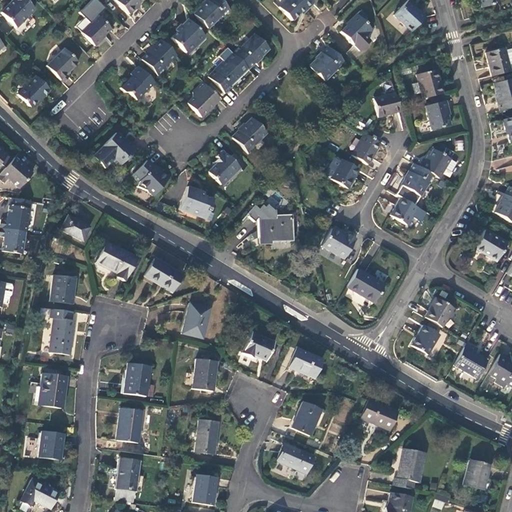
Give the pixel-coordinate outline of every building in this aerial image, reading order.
[(15,28),(34,10),(23,0),(10,0),(12,1),(0,13),(15,28)] [(113,0),(129,15),(135,9),(134,8),(142,0),(113,0)] [(218,0),(208,0),(193,15),(206,28),(219,15),(222,18),(229,11),(218,0)] [(313,3),(310,0),(286,0),(278,8),(290,21),(303,9),(305,11),(313,3)] [(478,0),(480,8),(499,4),(497,0),(478,0)] [(424,18),(425,17),(414,7),(413,8),(406,2),(393,16),(411,32),(424,18)] [(358,51),(369,41),(364,36),(371,30),(362,21),(366,17),(360,11),(349,22),(350,23),(341,33),(358,51)] [(110,30),(97,16),(80,33),(94,47),(101,40),(100,39),(110,30)] [(186,54),(205,38),(187,21),(182,26),(180,25),(175,30),(178,32),(171,39),(186,54)] [(238,47),(231,54),(247,70),(268,50),(254,36),(240,49),(238,47)] [(175,56),(160,41),(141,60),(157,77),(164,70),(162,68),(175,56)] [(344,64),(328,48),(309,67),(323,82),(336,70),(337,71),(344,64)] [(504,48),(485,53),(491,77),(511,72),(509,65),(511,64),(511,48),(504,50),(504,48)] [(60,81),(77,63),(64,49),(46,67),(60,81)] [(439,49),(433,50),(435,59),(442,57),(439,49)] [(240,76),(225,61),(208,78),(224,94),(231,87),(230,86),(240,76)] [(153,82),(138,67),(130,74),(131,77),(119,89),(124,93),(128,93),(135,100),(153,82)] [(421,99),(442,94),(436,70),(416,76),(421,99)] [(38,102),(50,91),(35,77),(17,95),(30,109),(37,101),(38,102)] [(511,79),(493,84),(500,112),(511,108),(511,79)] [(200,118),(218,100),(202,83),(193,93),(192,98),(186,104),(200,118)] [(372,121),(394,116),(389,96),(367,101),(372,121)] [(446,101),(424,107),(431,131),(450,126),(447,116),(450,116),(446,101)] [(511,117),(502,120),(505,134),(507,134),(510,144),(511,143),(511,117)] [(254,146),(266,134),(251,119),(232,138),(248,155),(255,148),(254,146)] [(92,157),(98,164),(107,155),(112,161),(119,167),(136,150),(130,144),(128,146),(116,134),(92,157)] [(380,145),(366,137),(363,135),(351,156),(367,166),(380,145)] [(248,166),(235,153),(230,158),(222,150),(215,157),(217,159),(213,163),(213,166),(207,172),(220,186),(233,174),(236,174),(240,169),(242,171),(248,166)] [(435,177),(439,178),(450,160),(433,150),(426,162),(423,161),(419,167),(435,177)] [(107,155),(98,164),(103,169),(112,161),(107,155)] [(323,177),(329,180),(340,160),(335,157),(332,159),(323,173),(323,177)] [(32,174),(14,158),(0,173),(0,181),(3,184),(7,179),(19,189),(32,174)] [(347,190),(358,171),(340,160),(329,180),(347,190)] [(168,180),(146,161),(133,174),(139,180),(136,188),(146,192),(152,198),(168,180)] [(435,177),(419,167),(416,165),(402,187),(419,197),(427,185),(430,187),(435,177)] [(178,210),(197,217),(200,212),(204,211),(208,213),(213,200),(203,196),(201,192),(187,187),(178,210)] [(511,189),(509,187),(494,213),(511,224),(511,221),(511,189)] [(406,226),(417,208),(400,198),(389,216),(406,226)] [(11,205),(29,208),(31,202),(12,199),(11,205)] [(0,220),(0,222),(0,228),(25,233),(26,227),(31,224),(27,220),(29,208),(11,205),(10,205),(8,221),(0,220)] [(200,212),(197,217),(205,220),(208,213),(204,211),(200,212)] [(89,227),(67,215),(59,230),(81,242),(89,227)] [(257,219),(258,240),(263,240),(263,246),(272,246),(272,242),(292,242),(292,215),(275,216),(275,218),(257,219)] [(346,233),(333,226),(331,229),(344,237),(346,233)] [(25,237),(25,233),(0,228),(0,237),(5,238),(2,252),(22,255),(23,245),(28,242),(25,237)] [(344,237),(331,229),(320,247),(343,261),(355,239),(346,233),(344,237)] [(495,263),(506,244),(484,230),(473,249),(495,263)] [(136,258),(106,243),(95,264),(116,274),(115,278),(124,282),(136,258)] [(182,275),(154,258),(143,277),(170,293),(182,275)] [(384,286),(357,270),(346,289),(373,304),(384,286)] [(72,305),(75,278),(52,276),(49,302),(72,305)] [(11,284),(4,282),(2,297),(9,298),(12,296),(14,286),(11,284)] [(435,298),(423,318),(441,329),(448,318),(452,319),(454,314),(451,311),(453,309),(435,298)] [(202,339),(210,308),(189,303),(181,334),(202,339)] [(71,320),(73,312),(50,309),(49,318),(52,319),(49,353),(70,355),(74,321),(71,320)] [(426,356),(439,335),(422,326),(410,347),(426,356)] [(274,343),(251,332),(241,354),(252,359),(253,356),(266,362),(274,343)] [(477,349),(467,342),(466,343),(464,347),(474,354),(477,349)] [(487,361),(474,354),(464,347),(453,366),(476,380),(487,361)] [(322,360),(296,349),(288,368),(313,380),(322,360)] [(510,360),(500,354),(480,387),(485,391),(489,384),(487,383),(491,377),(495,379),(493,383),(503,389),(505,385),(511,389),(511,387),(511,363),(510,363),(510,360)] [(212,392),(216,362),(195,359),(191,390),(212,392)] [(150,366),(127,363),(122,394),(145,397),(150,366)] [(62,409),(66,377),(42,374),(37,406),(62,409)] [(396,413),(367,400),(359,419),(388,431),(396,413)] [(309,436),(320,410),(302,402),(290,428),(309,436)] [(137,443),(142,411),(122,409),(121,417),(118,417),(115,440),(137,443)] [(213,454),(217,422),(199,420),(194,452),(213,454)] [(59,461),(62,435),(41,432),(37,457),(59,461)] [(312,456),(283,444),(276,462),(305,474),(312,456)] [(394,477),(392,486),(412,490),(414,482),(419,484),(425,452),(402,448),(396,478),(394,477)] [(114,489),(115,489),(133,492),(135,492),(140,461),(118,458),(114,489)] [(483,490),(489,465),(469,460),(462,484),(483,490)] [(216,477),(196,475),(191,503),(212,506),(216,477)] [(58,493),(31,479),(19,502),(29,507),(33,501),(49,510),(58,493)] [(113,501),(132,504),(133,492),(115,489),(113,501)] [(408,511),(411,496),(389,493),(386,508),(384,508),(383,511),(408,511)]
